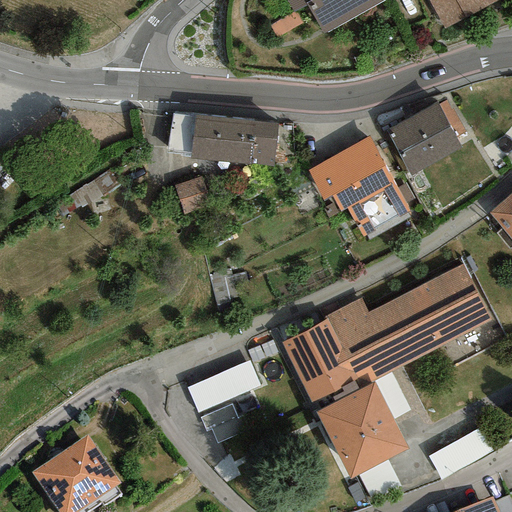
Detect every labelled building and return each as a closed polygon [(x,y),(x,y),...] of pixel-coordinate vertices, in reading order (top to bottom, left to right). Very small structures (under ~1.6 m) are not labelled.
[(382,0),(286,0),(293,12),(306,5),(322,34),(382,0)] [(427,0),(444,30),(499,0),(427,0)] [(447,100),(438,105),(455,137),(465,132),(447,100)] [(438,105),(436,102),(385,130),(410,176),(461,149),(455,137),(438,105)] [(231,163),(235,120),(195,115),(171,113),(167,152),(189,154),(189,158),(231,163)] [(277,124),(235,120),(231,163),(249,164),(249,162),(273,165),(277,124)] [(409,211),(368,136),(307,170),(323,200),(332,196),(341,212),(346,209),(362,237),(409,211)] [(201,177),(174,185),(183,215),(210,207),(201,177)] [(511,192),(488,213),(511,240),(511,192)] [(367,312),(360,298),(326,316),(328,320),(280,343),(310,403),(354,381),(357,387),(491,320),(463,264),(367,312)] [(187,380),(198,406),(261,381),(251,355),(187,380)] [(373,384),(317,412),(350,478),(406,450),(373,384)] [(479,427),(427,456),(441,480),(493,451),(479,427)] [(87,434),(31,472),(58,511),(77,511),(120,483),(87,434)] [(511,511),(511,503),(509,495),(494,502),(498,511),(511,511)] [(492,497),(458,510),(458,511),(498,511),(494,502),(492,497)]
